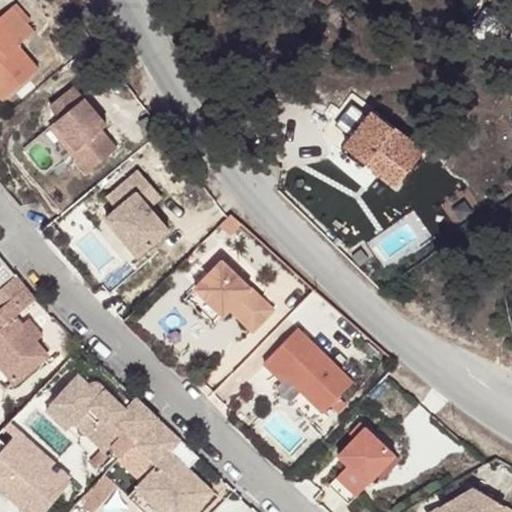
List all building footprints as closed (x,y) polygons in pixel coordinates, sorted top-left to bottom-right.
[(0,96),(31,70),(11,46),(27,32),(6,8),(0,12),(0,96)] [(68,85),(43,106),(54,117),(78,96),(68,85)] [(54,117),(49,121),(71,147),(66,151),(79,167),(108,143),(92,124),(97,119),(78,96),(54,117)] [(369,155),(365,163),(394,186),(422,151),(370,111),(348,140),(369,155)] [(49,121),(44,126),(66,151),(71,147),(49,121)] [(343,146),(365,163),(369,155),(348,140),(343,146)] [(135,169),(124,178),(134,190),(113,206),(103,215),(134,253),(165,228),(146,204),(158,195),(135,169)] [(134,190),(124,178),(104,195),(113,206),(134,190)] [(214,258),(187,286),(215,314),(223,306),(247,329),(267,310),(214,258)] [(0,283),(10,275),(0,263),(0,283)] [(30,299),(10,275),(0,283),(0,388),(41,355),(29,341),(16,325),(9,316),(17,309),(30,299)] [(187,286),(177,297),(205,324),(215,314),(187,286)] [(24,318),(16,325),(29,341),(37,334),(24,318)] [(291,328),(257,363),(269,375),(273,371),(316,413),(324,405),(332,397),(347,382),(291,328)] [(73,376),(48,402),(70,422),(80,412),(91,423),(86,427),(106,446),(121,431),(131,441),(151,419),(130,398),(120,409),(94,384),(93,384),(91,385),(88,385),(86,385),(84,386),(73,376)] [(332,397),(324,405),(332,413),(340,405),(332,397)] [(48,402),(40,409),(74,441),(81,434),(100,452),(106,446),(86,427),(91,423),(80,412),(70,422),(48,402)] [(131,441),(99,474),(111,486),(121,497),(130,488),(164,452),(175,441),(151,419),(131,441)] [(343,435),(348,439),(359,428),(354,423),(343,435)] [(341,465),(321,487),(341,505),(389,456),(359,428),(348,439),(331,456),(341,465)] [(186,511),(206,492),(164,452),(130,488),(154,511),(186,511)] [(87,511),(111,486),(99,474),(72,502),(82,511),(87,511)] [(427,511),(502,511),(467,489),(427,511)]
